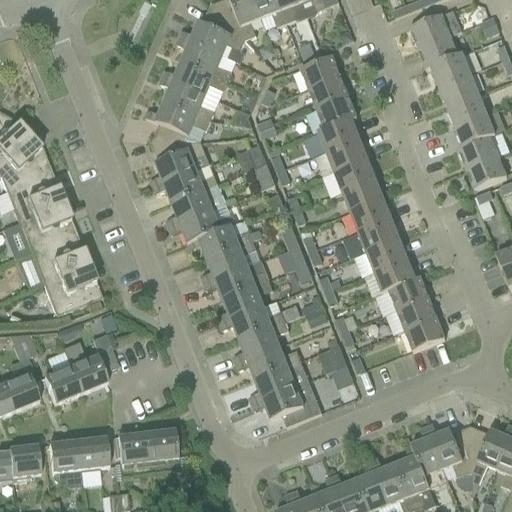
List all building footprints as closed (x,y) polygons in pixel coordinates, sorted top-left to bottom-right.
[(261,24),(251,0),(227,0),(228,3),(210,11),(244,46),(256,42),(253,35),(250,28),(260,24),(261,24)] [(286,30),(274,0),(251,0),(261,24),(271,20),(276,33),(286,30)] [(274,0),(286,30),(296,26),(291,13),(301,9),(297,0),(274,0)] [(297,0),(301,9),(307,24),(313,21),(317,17),(339,9),(335,0),(297,0)] [(427,11),(448,3),(446,0),(432,0),(424,3),(427,11)] [(407,19),(427,11),(424,3),(404,12),(407,19)] [(244,46),(210,11),(202,29),(198,27),(192,41),(182,37),(179,43),(222,62),(226,51),(240,57),(244,46)] [(407,19),(404,12),(392,16),(395,24),(407,19)] [(442,21),(441,21),(427,26),(409,34),(417,54),(449,41),(450,42),(461,37),(453,17),(442,21)] [(499,38),(493,23),(479,29),(485,43),(499,38)] [(458,61),(458,60),(457,61),(450,42),(449,41),(417,54),(425,74),(458,61)] [(218,72),(222,62),(179,43),(176,50),(187,54),(181,67),(227,87),(231,78),(218,72)] [(497,54),(502,67),(509,64),(504,51),(497,54)] [(438,93),(470,80),(462,59),(458,60),(458,61),(425,74),(426,75),(430,74),(438,93)] [(300,75),(308,95),(340,82),(332,62),(300,75)] [(511,78),(511,71),(509,64),(502,67),(507,80),(511,78)] [(227,87),(181,67),(175,81),(165,76),(162,83),(205,101),(209,91),(223,97),(227,87)] [(478,100),(470,80),(438,93),(446,113),(478,100)] [(348,102),(340,82),(308,95),(316,115),(348,102)] [(205,101),(162,83),(159,89),(170,94),(164,107),(210,127),(214,117),(211,116),(201,112),(205,101)] [(268,112),(274,98),(266,95),(261,109),(268,112)] [(454,133),(486,120),(478,100),(446,113),(454,133)] [(356,122),(348,102),(316,115),(324,135),(322,135),(322,136),(356,122)] [(210,127),(164,107),(158,120),(147,116),(144,123),(159,129),(151,148),(185,148),(192,130),(206,136),(210,127)] [(229,130),(252,133),(248,123),(250,120),(240,116),(229,130)] [(0,167),(28,143),(17,131),(19,129),(0,118),(0,167)] [(457,155),(494,140),(486,120),(454,133),(461,152),(457,154),(457,155)] [(356,124),(356,122),(322,136),(322,135),(317,137),(325,158),(359,145),(351,126),(356,124)] [(257,130),(260,138),(273,132),(270,125),(257,130)] [(263,145),(276,140),(273,132),(260,138),(263,145)] [(498,161),(490,142),(457,155),(466,175),(498,162),(498,161)] [(41,153),(39,155),(28,143),(0,167),(0,184),(5,197),(51,179),(41,153)] [(325,158),(314,162),(322,183),(334,178),(367,165),(359,145),(325,158)] [(192,165),(205,159),(201,148),(200,148),(185,148),(151,148),(159,167),(155,168),(161,182),(150,187),(152,193),(196,176),(192,165)] [(252,176),(268,170),(260,150),(248,155),(256,174),(252,176)] [(278,162),(271,165),(276,178),(284,175),(278,162)] [(506,183),(498,162),(466,175),(474,196),(506,183)] [(375,185),(367,165),(334,178),(342,198),(375,185)] [(276,190),(268,170),(252,176),(260,197),(276,190)] [(171,209),(217,190),(214,180),(213,181),(208,171),(196,176),(152,193),(155,200),(166,196),(171,209)] [(289,188),(284,175),(276,178),(281,191),(289,188)] [(58,212),(63,210),(56,195),(58,194),(51,179),(5,197),(12,214),(18,228),(58,212)] [(383,205),(375,185),(342,198),(350,218),(383,205)] [(511,195),(511,186),(500,192),(503,199),(511,195)] [(213,215),(224,211),(220,200),(221,199),(217,190),(171,209),(177,222),(166,227),(168,233),(213,215)] [(475,202),(483,224),(495,220),(489,205),(492,203),(489,196),(475,202)] [(283,211),(279,199),(269,203),(273,214),(283,211)] [(287,205),(292,218),(299,215),(294,202),(287,205)] [(391,225),(383,205),(350,218),(358,239),(391,225)] [(70,225),(69,226),(63,210),(58,212),(18,228),(18,229),(30,259),(30,260),(76,241),(70,225)] [(187,249),(231,231),(233,230),(230,221),(216,226),(212,216),(213,215),(168,233),(171,240),(182,236),(187,249)] [(305,228),(299,215),(292,218),(297,231),(305,228)] [(391,225),(358,239),(366,259),(399,246),(391,225)] [(299,251),(291,230),(279,235),(287,255),(299,251)] [(206,265),(252,246),(249,236),(235,242),(231,231),(187,249),(190,256),(201,251),(206,265)] [(88,273),(81,257),(82,257),(76,241),(30,260),(43,291),(88,273)] [(303,245),(308,258),(316,255),(310,242),(303,245)] [(243,261),(256,256),(252,246),(206,265),(211,278),(201,282),(203,289),(247,271),(243,261)] [(407,266),(399,246),(366,259),(374,279),(407,266)] [(299,251),(287,255),(296,275),(307,271),(299,251)] [(511,289),(511,253),(495,260),(508,292),(511,289)] [(321,269),(316,255),(308,258),(313,271),(321,269)] [(415,285),(407,266),(374,279),(382,300),(389,297),(388,297),(415,286),(415,285)] [(222,305),(268,286),(265,277),(264,277),(260,267),(247,271),(203,289),(206,296),(217,291),(222,305)] [(307,271),(296,275),(300,287),(312,283),(307,271)] [(95,288),(94,288),(88,273),(43,291),(55,322),(101,304),(95,288)] [(319,285),(324,299),(332,296),(326,282),(319,285)] [(420,283),(415,285),(415,286),(388,297),(389,297),(396,317),(428,304),(420,283)] [(219,329),(263,312),(259,301),(272,296),(268,286),(222,305),(227,318),(216,322),(219,329)] [(337,309),(332,296),(324,299),(330,312),(337,309)] [(436,324),(428,304),(396,317),(404,337),(436,324)] [(285,326),(286,328),(301,322),(296,310),(267,322),(263,312),(219,329),(222,336),(233,332),(238,345),(285,326)] [(322,313),(306,319),(311,332),(327,326),(322,313)] [(335,325),(340,339),(348,336),(342,322),(335,325)] [(444,344),(436,324),(404,337),(413,357),(444,344)] [(235,369),(279,352),(275,341),(288,336),(285,328),(286,328),(285,326),(238,345),(243,358),(232,363),(235,369)] [(353,349),(348,336),(340,339),(346,352),(353,349)] [(36,358),(29,343),(28,339),(18,340),(27,362),(36,358)] [(111,354),(105,339),(96,343),(92,345),(98,360),(100,359),(102,358),(111,354)] [(27,362),(18,340),(8,341),(18,366),(27,362)] [(96,362),(84,366),(78,350),(63,356),(69,373),(80,399),(107,388),(102,377),(96,362)] [(347,371),(339,351),(329,355),(337,375),(347,371)] [(254,385),(300,366),(297,357),(283,362),(279,352),(235,369),(238,376),(249,372),(254,385)] [(357,379),(364,376),(359,363),(351,366),(357,379)] [(251,409),(295,392),(291,381),(304,376),(300,366),(254,385),(259,398),(248,403),(251,409)] [(80,399),(69,373),(43,383),(54,410),(80,399)] [(16,380),(0,386),(0,389),(11,417),(38,406),(27,379),(17,383),(16,380)] [(0,422),(11,417),(0,389),(0,422)] [(321,417),(314,400),(313,397),(299,403),(295,392),(251,409),(254,416),(265,412),(270,426),(285,420),(289,431),(321,418),(321,417)] [(470,462),(470,431),(451,439),(450,435),(437,440),(433,429),(426,432),(443,474),(452,470),(457,483),(471,478),(477,465),(470,462)] [(496,475),(511,437),(511,431),(507,430),(503,441),(490,435),(488,439),(470,431),(470,462),(477,465),(471,478),(472,479),(482,483),(487,471),(496,475)] [(443,474),(426,432),(419,435),(424,445),(411,451),(429,495),(429,494),(438,490),(433,478),(443,474)] [(173,436),(145,439),(148,471),(166,469),(166,466),(177,464),(173,436)] [(511,437),(496,475),(505,479),(500,491),(510,495),(511,491),(511,437)] [(116,443),(112,443),(115,464),(119,463),(120,471),(130,470),(130,473),(148,471),(145,439),(116,442),(116,443)] [(105,444),(76,447),(80,479),(98,477),(97,473),(108,472),(105,444)] [(76,447),(48,450),(51,478),(61,477),(61,481),(80,479),(76,447)] [(36,451),(7,454),(11,487),(29,485),(29,481),(39,480),(36,451)] [(429,495),(411,451),(405,453),(409,464),(396,469),(412,511),(423,511),(420,503),(431,498),(429,494),(429,495)] [(0,488),(11,487),(7,454),(0,455),(0,488)] [(412,511),(396,469),(382,475),(378,464),(371,466),(388,510),(399,506),(401,511),(412,511)] [(383,511),(388,510),(371,466),(364,469),(369,480),(355,486),(365,511),(383,511)] [(189,490),(187,473),(178,474),(178,480),(180,491),(189,490)] [(365,511),(355,486),(342,491),(338,480),(331,483),(342,511),(365,511)] [(342,511),(331,483),(324,485),(329,496),(315,502),(319,511),(342,511)] [(319,511),(315,502),(302,507),(297,496),(291,499),(296,511),(319,511)] [(127,511),(126,498),(117,499),(118,511),(127,511)] [(118,511),(117,499),(112,500),(107,500),(107,502),(108,511),(118,511)] [(296,511),(291,499),(284,501),(288,511),(296,511)]
